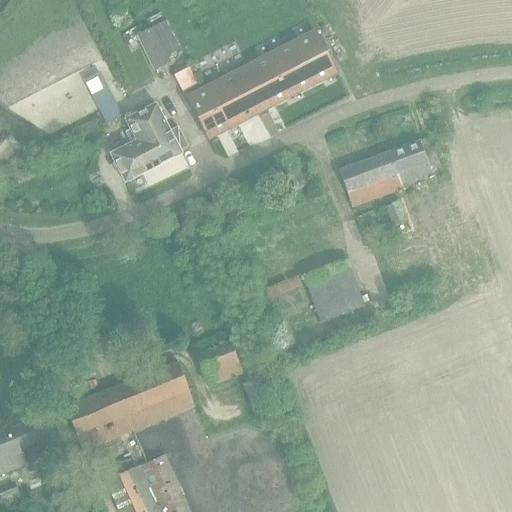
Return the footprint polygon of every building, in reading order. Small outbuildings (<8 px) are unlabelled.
[(166,21),(136,36),(153,70),(169,62),(166,55),(179,49),(166,21)] [(314,31),(185,96),(207,140),(335,74),(314,31)] [(106,124),(118,118),(101,85),(89,91),(106,124)] [(169,131),(155,103),(124,119),(135,140),(109,154),(124,182),(180,153),(179,151),(187,147),(177,127),(169,131)] [(400,184),(429,173),(418,142),(340,172),(353,208),(402,189),(400,184)] [(401,200),(385,206),(391,223),(407,218),(401,200)] [(321,323),(362,308),(345,262),(304,277),(321,323)] [(277,313),(306,302),(300,288),(272,299),(277,313)] [(212,387),(257,370),(252,358),(238,364),(230,343),(199,355),(212,387)] [(65,408),(76,437),(82,453),(194,410),(177,365),(65,408)] [(261,380),(242,386),(254,421),(273,414),(261,380)] [(41,457),(57,451),(44,417),(0,434),(0,476),(25,467),(19,451),(36,445),(41,457)] [(190,511),(165,454),(119,474),(135,511),(190,511)]
